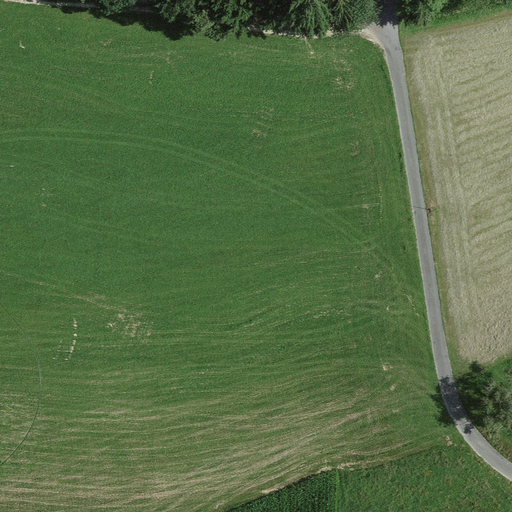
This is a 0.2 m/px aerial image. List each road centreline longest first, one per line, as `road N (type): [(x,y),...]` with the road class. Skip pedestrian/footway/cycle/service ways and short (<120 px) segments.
road 1 (track): [(384,22),(449,387),(470,431),(511,470)]
road 2 (track): [(384,22),(302,24),(81,0)]
